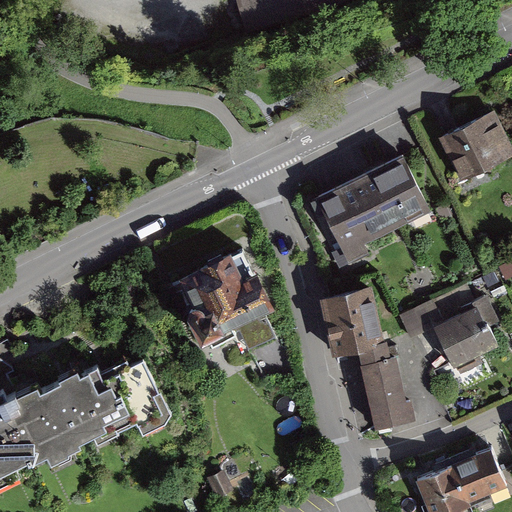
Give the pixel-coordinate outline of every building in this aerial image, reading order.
[(344,0),(247,0),(254,24),(344,0)] [(488,109),(432,137),(455,182),(511,154),(488,109)] [(400,157),(309,202),(335,254),(426,209),(400,157)] [(269,304),(239,247),(165,286),(197,347),(230,329),(241,351),(274,333),(261,309),(269,304)] [(484,293),(483,292),(475,295),(469,283),(440,296),(446,311),(484,293)] [(363,287),(322,297),(335,353),(350,350),(376,344),(363,287)] [(458,314),(430,327),(447,362),(496,339),(488,321),(496,318),(485,294),(455,308),(458,314)] [(376,344),(350,350),(368,433),(409,424),(404,401),(398,400),(389,357),(380,359),(376,344)] [(0,463),(18,454),(23,463),(74,436),(77,443),(120,420),(129,437),(153,424),(140,400),(148,396),(130,362),(93,381),(85,367),(59,381),(55,374),(18,394),(4,368),(0,359),(0,463)] [(510,478),(493,444),(445,468),(462,502),(510,478)] [(442,511),(462,502),(445,468),(412,484),(426,511),(442,511)] [(235,486),(227,469),(213,476),(221,493),(235,486)]
